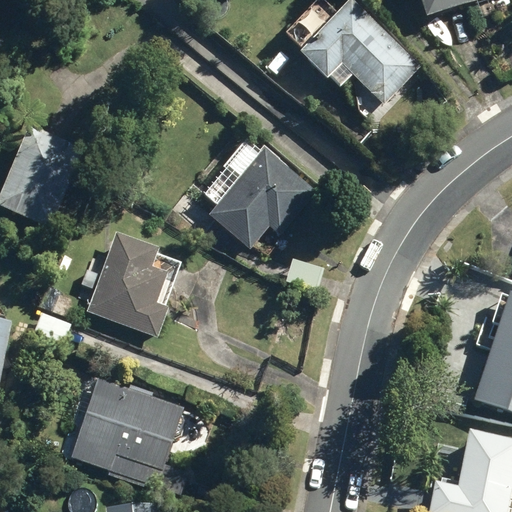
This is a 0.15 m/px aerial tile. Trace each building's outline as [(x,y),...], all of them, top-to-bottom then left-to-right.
[(352,66),(390,104),(428,66),(359,0),(356,0),(307,52),(337,81),(352,66)] [(430,0),(437,18),(488,0),(430,0)] [(4,205),(57,229),(92,150),(39,127),(4,205)] [(214,219),(256,253),(275,229),(285,238),(323,192),(271,150),(214,219)] [(94,313),(163,340),(175,309),(164,304),(176,274),(160,268),(168,249),(125,233),(94,313)] [(478,399),(511,410),(511,286),(510,286),(509,291),(508,290),(493,335),(495,336),(491,347),(495,349),(478,399)] [(0,410),(1,411),(19,323),(0,318),(0,410)] [(150,485),(185,497),(193,473),(172,466),(192,409),(103,378),(75,458),(109,470),(107,474),(148,488),(150,485)] [(433,511),(510,511),(511,502),(511,435),(474,428),(465,478),(441,473),(433,511)]
